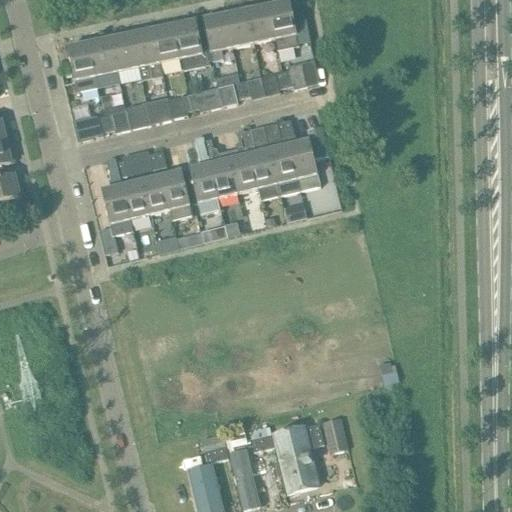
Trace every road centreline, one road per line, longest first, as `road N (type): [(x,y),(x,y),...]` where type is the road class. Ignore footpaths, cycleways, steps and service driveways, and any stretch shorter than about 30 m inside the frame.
road 1 (secondary): [(476,0),(495,511)]
road 2 (secondary): [(496,511),(503,0)]
road 3 (residential): [(140,511),(75,230)]
road 4 (residential): [(58,164),(330,93)]
road 5 (residential): [(58,164),(13,0)]
